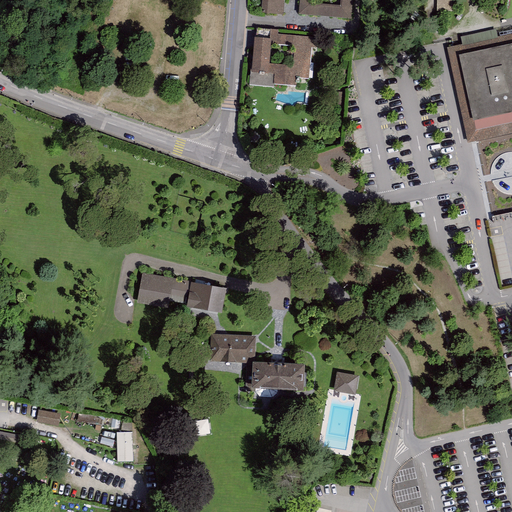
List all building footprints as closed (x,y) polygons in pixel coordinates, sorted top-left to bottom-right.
[(279,0),(262,0),(262,12),(278,12),(279,0)] [(311,4),(311,0),(299,0),(298,16),(351,20),(352,0),(340,0),(340,6),(311,4)] [(448,10),(447,0),(438,0),(440,10),(448,10)] [(511,25),(444,40),(465,143),(511,133),(511,25)] [(312,32),(255,29),(252,83),(309,86),(312,32)] [(189,281),(141,272),(136,302),(168,308),(169,300),(185,303),(189,281)] [(221,312),(226,286),(189,280),(189,281),(185,303),(184,305),(221,312)] [(255,335),(210,333),(209,360),(252,362),(252,359),(254,359),(255,335)] [(252,362),(252,364),(246,364),(245,385),(251,385),(303,388),(304,362),(254,359),(252,359),(252,362)] [(358,377),(338,374),(335,392),(356,394),(358,377)] [(60,413),(38,409),(36,421),(58,425),(60,413)] [(209,419),(197,421),(200,436),(212,433),(209,419)] [(134,431),(118,432),(120,463),(136,462),(134,431)]
